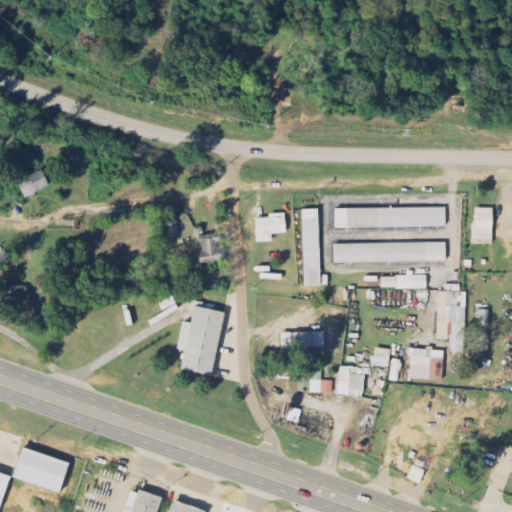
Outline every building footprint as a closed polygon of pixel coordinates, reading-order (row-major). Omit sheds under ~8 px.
[(27,198),(52,186),(44,170),(19,183),(27,198)] [(447,227),(447,208),(337,209),(337,229),(447,227)] [(475,241),(482,241),(482,244),(493,244),(494,208),(475,208),(475,241)] [(320,209),(304,209),(306,287),(322,287),(320,209)] [(274,242),(273,234),(288,233),(287,213),(270,214),(270,218),(257,219),(258,243),(274,242)] [(203,264),(224,261),(220,233),(199,236),(203,264)] [(337,264),(448,261),(447,242),(336,245),(337,264)] [(428,289),(428,275),(382,277),(383,290),(428,289)] [(30,288),(10,284),(7,298),(26,302),(30,288)] [(438,339),(453,339),(452,353),(466,353),(467,292),(439,292),(438,339)] [(193,307),(223,314),(210,376),(181,370),(185,352),(176,350),(182,322),(190,324),(193,307)] [(283,333),(283,349),(326,348),(326,332),(283,333)] [(375,367),(389,369),(391,350),(377,348),(375,367)] [(444,381),(445,351),(412,350),(411,380),(444,381)] [(339,396),(364,397),(365,368),(340,367),(339,396)] [(334,381),(324,381),(323,368),(301,369),(302,394),(334,393),(334,381)] [(0,511),(18,450),(0,444),(0,511)] [(62,494),(72,463),(24,448),(14,479),(62,494)] [(130,511),(156,511),(161,495),(137,489),(130,511)] [(205,511),(206,510),(172,500),(168,511),(205,511)]
